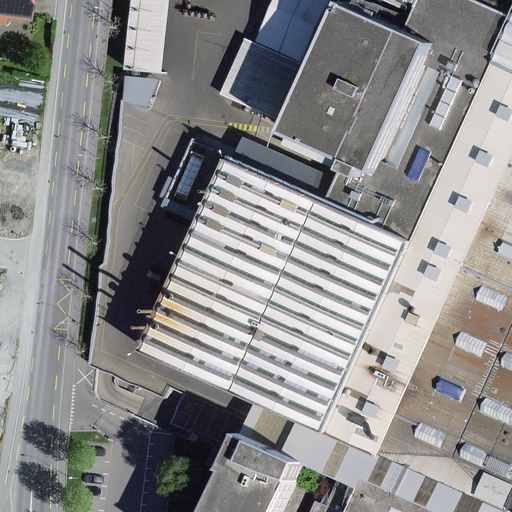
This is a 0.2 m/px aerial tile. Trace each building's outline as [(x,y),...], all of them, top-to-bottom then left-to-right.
[(34,0),(0,0),(0,24),(9,26),(10,19),(31,22),(34,0)] [(131,0),(125,70),(162,74),(169,0),(131,0)] [(511,511),(511,0),(381,0),(412,14),(403,34),(340,6),(281,135),(340,161),(336,170),(340,172),(325,205),(224,160),(137,352),(254,405),(378,460),(379,457),(503,511),(511,511)] [(274,120),(327,0),(269,0),(251,42),(241,37),(215,94),(274,120)] [(159,80),(126,77),(124,101),(146,111),(159,80)] [(254,405),(239,438),(302,466),(357,490),(361,480),(433,511),(503,511),(379,457),(378,460),(254,405)] [(280,511),(302,466),(239,438),(223,473),(227,475),(210,511),(280,511)] [(324,511),(327,506),(315,501),(310,511),(433,511),(361,480),(357,490),(347,511),(324,511)]
